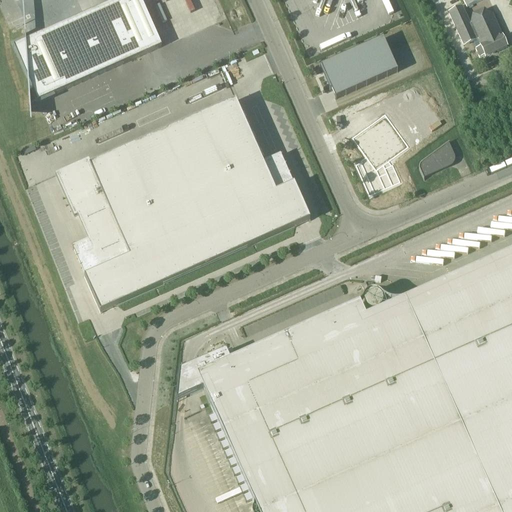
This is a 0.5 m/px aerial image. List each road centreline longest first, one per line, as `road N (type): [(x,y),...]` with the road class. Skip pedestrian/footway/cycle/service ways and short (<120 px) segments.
road 1 (unclassified): [(154,511),(137,462),(155,332),(359,236)]
road 2 (unknown): [(104,317),(310,233),(326,218),(326,196),(265,72)]
road 3 (unknown): [(265,72),(50,163),(50,186),(104,317)]
road 4 (unclassified): [(359,236),(254,0)]
road 5 (tertiary): [(65,511),(0,342)]
road 6 (unclassified): [(511,169),(359,236)]
